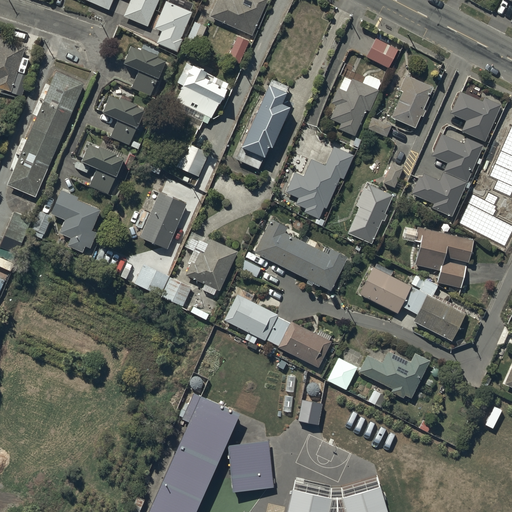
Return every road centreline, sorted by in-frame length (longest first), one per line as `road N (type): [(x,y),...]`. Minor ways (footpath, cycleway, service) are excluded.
road 1 (residential): [(511,281),(475,368),(386,326),(299,301)]
road 2 (tertiary): [(511,61),(395,0)]
